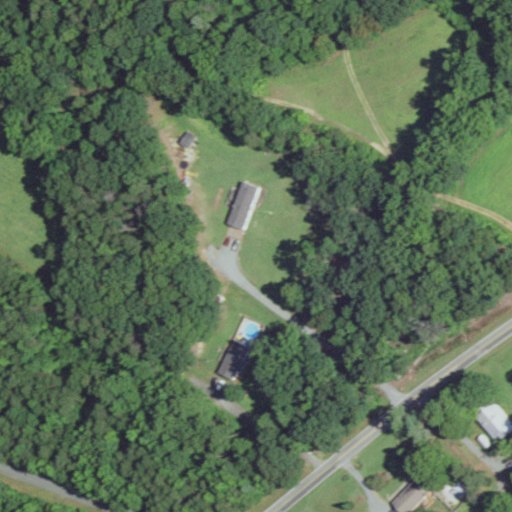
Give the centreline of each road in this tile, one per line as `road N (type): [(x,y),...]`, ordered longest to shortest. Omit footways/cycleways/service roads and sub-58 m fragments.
road 1 (residential): [(276,511),(511,330)]
road 2 (residential): [(118,511),(0,466)]
